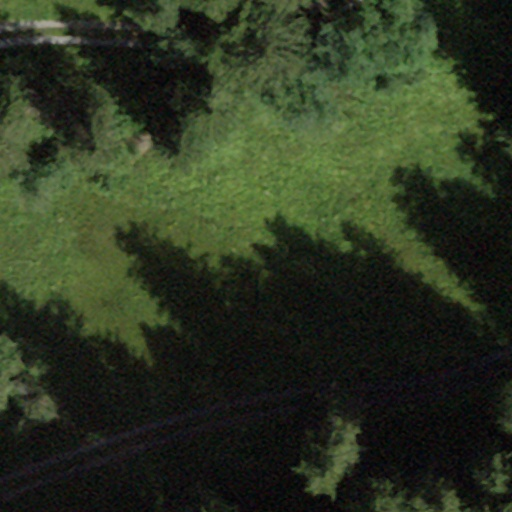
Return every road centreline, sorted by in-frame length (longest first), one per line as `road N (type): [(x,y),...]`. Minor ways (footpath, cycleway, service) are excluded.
road 1 (track): [(0,481),(192,420),(404,392),(511,359)]
road 2 (track): [(346,0),(310,24),(260,40),(72,29),(0,35)]
